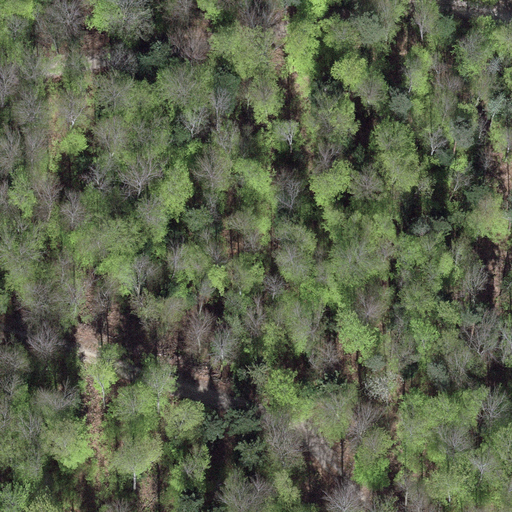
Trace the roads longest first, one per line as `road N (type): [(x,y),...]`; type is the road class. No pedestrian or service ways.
road 1 (track): [(511,31),(456,6),(373,4),(0,75)]
road 2 (track): [(0,329),(192,385),(271,420),(295,433),(376,511)]
